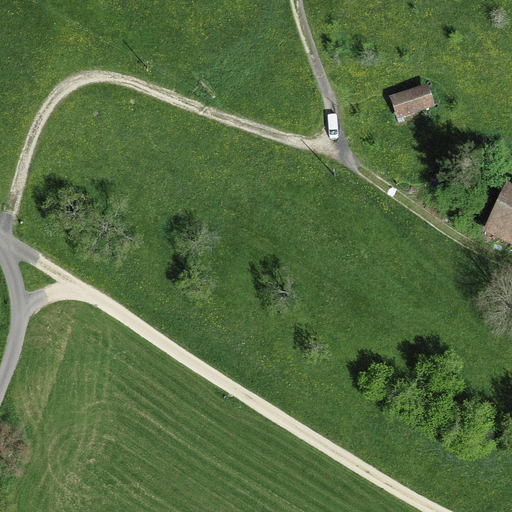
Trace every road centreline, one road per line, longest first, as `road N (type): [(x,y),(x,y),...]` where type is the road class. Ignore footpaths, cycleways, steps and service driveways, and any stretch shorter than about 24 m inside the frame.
road 1 (track): [(451,511),(247,405),(52,271),(12,268)]
road 2 (track): [(0,229),(38,119),(87,87),(142,96),(322,157)]
road 3 (track): [(322,157),(369,176),(455,238),(511,263)]
road 4 (track): [(322,157),(335,130),(295,0)]
road 5 (residential): [(0,393),(17,318),(0,233)]
